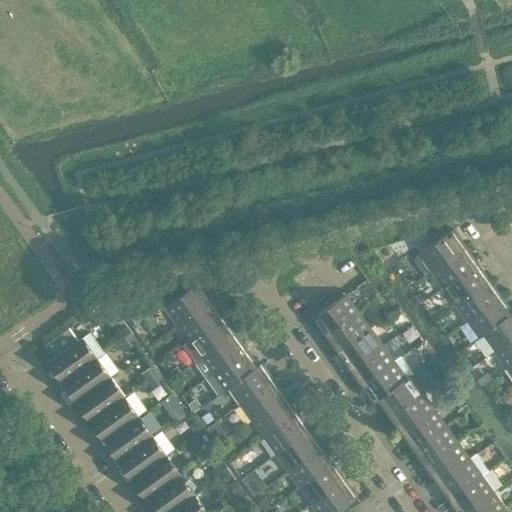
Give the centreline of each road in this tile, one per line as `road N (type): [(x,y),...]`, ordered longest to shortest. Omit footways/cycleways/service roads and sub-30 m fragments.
road 1 (residential): [(416,511),(240,271)]
road 2 (residential): [(484,206),(240,271)]
road 3 (residential): [(127,511),(20,362)]
